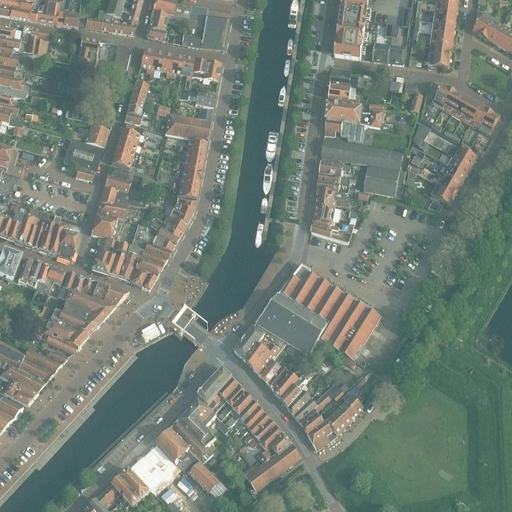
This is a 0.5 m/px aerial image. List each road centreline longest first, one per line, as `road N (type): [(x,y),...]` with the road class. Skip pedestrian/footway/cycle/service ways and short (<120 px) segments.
road 1 (residential): [(219,353),(295,249),(331,0)]
road 2 (residential): [(314,466),(386,391),(511,173)]
road 3 (residential): [(153,303),(202,211),(230,62)]
road 4 (residential): [(73,272),(139,45)]
road 5 (residential): [(0,466),(153,303)]
road 6 (residential): [(69,511),(161,425),(219,353)]
road 7 (unclassified): [(314,466),(256,387),(219,353)]
road 8 (residential): [(0,19),(139,45)]
